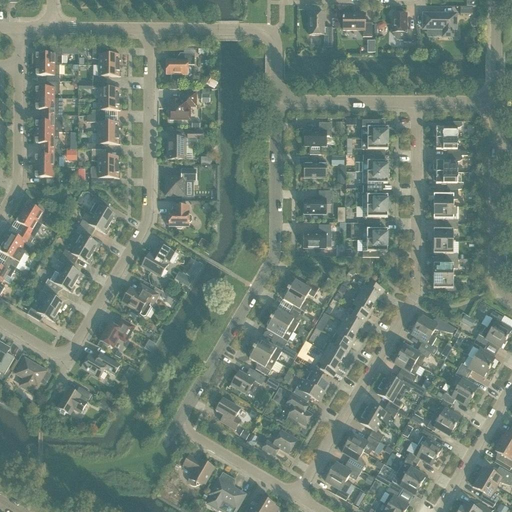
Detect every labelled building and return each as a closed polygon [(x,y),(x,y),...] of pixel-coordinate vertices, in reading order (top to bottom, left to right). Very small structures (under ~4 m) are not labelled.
[(476,8),(461,8),(461,16),(476,16),(476,8)] [(309,14),(309,36),(324,36),(324,48),(332,48),(333,28),(324,28),(324,14),(309,14)] [(365,24),(365,14),(356,14),(356,15),(343,15),(343,31),(363,31),(363,38),(372,38),(372,24),(365,24)] [(407,31),(407,15),(393,15),(393,33),(393,36),(394,38),(397,41),(399,42),(404,42),(404,43),(412,43),(412,31),(407,31)] [(456,30),(456,15),(431,15),(431,17),(424,17),(424,30),(443,30),(443,37),(453,37),(453,30),(456,30)] [(62,49),(57,49),(47,49),(47,55),(37,55),(37,66),(60,66),(62,66),(62,56),(62,49)] [(106,56),(106,50),(93,50),(93,60),(99,61),(99,67),(120,67),(120,62),(121,62),(121,56),(106,56)] [(167,61),(167,75),(188,75),(188,74),(190,74),(191,73),(191,68),(190,68),(188,67),(188,66),(195,66),(195,55),(181,55),(181,61),(167,61)] [(60,83),(60,66),(37,66),(37,77),(47,77),(47,83),(60,83)] [(120,72),(120,67),(99,67),(99,78),(92,78),(92,84),(106,84),(106,78),(121,78),(121,72),(120,72)] [(218,84),(211,79),(207,85),(215,89),(218,84)] [(60,96),(60,83),(47,83),(47,89),(37,89),(36,100),(55,100),(55,96),(60,96)] [(106,89),(106,84),(92,84),(92,90),(99,90),(98,101),(119,101),(119,96),(121,96),(121,90),(106,89)] [(195,107),(195,95),(183,95),(183,101),(170,101),(170,104),(168,104),(168,111),(170,111),(170,121),(177,121),(177,120),(183,120),(183,121),(190,121),(190,114),(189,114),(189,107),(195,107)] [(46,111),(46,117),(62,117),(62,100),(55,100),(36,100),(36,111),(46,111)] [(119,106),(119,101),(98,101),(98,112),(92,112),(92,117),(92,118),(105,118),(105,112),(120,112),(121,106),(119,106)] [(62,117),(46,117),(46,123),(36,123),(36,134),(59,134),(62,134),(62,123),(62,117)] [(105,124),(105,118),(92,118),(92,117),(87,117),(87,124),(92,124),(98,124),(98,135),(119,135),(119,130),(120,130),(120,124),(105,124)] [(388,140),(388,128),(380,128),(380,122),(376,122),(365,122),(362,122),(362,139),(388,140)] [(462,127),(462,123),(448,123),(448,129),(436,129),(436,131),(434,132),(434,137),(436,138),(436,140),(458,140),(457,129),(462,127)] [(332,138),(332,124),(319,124),(319,130),(311,130),(311,133),(304,133),(304,147),(310,147),(310,156),(321,156),(321,147),(327,147),(327,138),(332,138)] [(345,133),(345,124),(336,124),(336,133),(345,133)] [(59,151),(59,134),(36,134),(36,145),(47,145),(47,151),(59,151)] [(119,140),(119,135),(98,135),(98,145),(87,145),(87,152),(92,152),(105,152),(105,146),(120,146),(120,140),(119,140)] [(388,151),(388,140),(362,139),(362,151),(364,151),(364,156),(380,156),(380,151),(388,151)] [(186,161),(186,140),(168,140),(168,161),(186,161)] [(458,150),(458,140),(436,140),(436,141),(434,143),(434,148),(436,149),(436,151),(448,151),(448,157),(462,157),(468,157),(468,153),(462,153),(458,150)] [(47,157),(36,157),(36,168),(54,168),(59,168),(64,168),(65,159),(63,159),(63,151),(59,151),(47,151),(47,157)] [(105,158),(105,152),(92,152),(92,162),(98,163),(98,168),(98,169),(119,169),(119,164),(120,164),(120,158),(105,158)] [(380,162),(380,156),(364,156),(363,173),(388,174),(388,162),(380,162)] [(344,157),(332,157),(332,166),(338,166),(341,166),(342,166),(344,166),(344,157)] [(462,160),(462,157),(448,157),(448,163),(436,163),(436,164),(434,166),(434,171),(436,172),(436,173),(457,174),(458,163),(462,160)] [(304,165),(304,179),(327,179),(327,165),(320,165),(320,162),(311,162),(311,165),(304,165)] [(54,174),(54,168),(36,168),(36,179),(46,179),(46,185),(59,185),(59,174),(54,174)] [(119,174),(119,169),(98,169),(98,168),(92,168),(92,176),(92,186),(105,186),(105,180),(120,180),(120,174),(119,174)] [(196,182),(196,171),(182,171),(182,178),(166,178),(166,197),(183,197),(183,189),(185,189),(185,182),(196,182)] [(388,185),(388,174),(363,173),(363,187),(358,187),(358,190),(380,191),(380,185),(388,185)] [(457,184),(457,174),(436,173),(436,175),(434,177),(434,182),(436,183),(436,185),(448,185),(448,191),(458,191),(462,191),(462,187),(457,184)] [(380,196),(380,191),(358,190),(358,194),(363,194),(363,207),(388,208),(388,196),(380,196)] [(458,191),(448,191),(446,191),(446,196),(434,196),(434,208),(454,208),(454,201),(458,201),(458,197),(458,191)] [(319,198),(312,198),(311,198),(311,201),(304,201),(304,215),(326,215),(326,206),(331,206),(331,192),(319,192),(319,198)] [(94,216),(110,225),(112,222),(114,223),(117,218),(115,216),(116,216),(106,210),(109,205),(97,198),(94,203),(96,204),(90,214),(94,216)] [(51,211),(40,204),(37,209),(28,204),(22,214),(38,223),(42,225),(45,220),(51,211)] [(167,218),(167,225),(169,225),(169,227),(176,227),(176,228),(177,229),(181,229),(183,228),(183,227),(189,227),(189,225),(191,225),(192,223),(192,218),(191,217),(189,217),(189,213),(189,207),(174,207),(174,213),(170,213),(170,218),(167,218)] [(388,219),(388,208),(363,207),(363,224),(380,224),(380,219),(388,219)] [(459,208),(454,208),(434,208),(434,220),(445,220),(445,225),(458,225),(458,220),(459,220),(459,208)] [(35,228),(38,223),(22,214),(17,223),(26,228),(23,234),(34,240),(39,230),(35,228)] [(108,229),(110,225),(94,216),(89,225),(83,222),(81,224),(80,227),(92,234),(95,229),(104,235),(105,234),(107,236),(110,230),(108,229)] [(380,230),(380,224),(363,224),(363,241),(388,242),(388,230),(380,230)] [(458,231),(458,225),(445,225),(445,230),(434,230),(434,243),(454,243),(454,231),(458,231)] [(336,227),(331,227),(331,226),(319,226),(319,232),(311,232),(311,235),(304,235),(304,249),(326,249),(326,240),(331,240),(331,233),(336,233),(336,227)] [(89,240),(92,234),(80,227),(76,233),(83,237),(77,246),(93,255),(95,252),(97,253),(100,247),(98,246),(98,245),(89,240)] [(34,240),(23,234),(20,239),(11,233),(5,243),(24,254),(25,254),(28,256),(32,250),(29,248),(34,240)] [(201,240),(198,246),(205,250),(209,244),(201,240)] [(388,253),(388,242),(363,241),(363,258),(380,259),(380,253),(388,253)] [(5,243),(0,251),(0,252),(9,258),(6,263),(17,269),(21,261),(24,263),(28,256),(25,254),(24,254),(5,243)] [(453,255),(454,243),(434,243),(434,255),(445,255),(445,260),(458,260),(458,255),(453,255)] [(91,258),(93,255),(77,246),(72,255),(66,251),(62,257),(74,264),(78,259),(87,264),(90,265),(93,259),(91,258)] [(173,264),(178,256),(160,246),(153,257),(150,255),(142,268),(160,278),(170,262),(173,264)] [(71,269),(74,264),(62,257),(59,262),(65,266),(60,275),(75,284),(77,281),(79,282),(83,276),(81,275),(71,269)] [(191,259),(183,274),(190,278),(199,264),(191,259)] [(458,270),(458,260),(445,260),(445,265),(434,265),(434,277),(453,277),(453,270),(458,270)] [(17,269),(6,263),(3,268),(0,266),(0,279),(4,281),(7,276),(11,279),(17,269)] [(30,270),(27,275),(32,278),(35,273),(30,270)] [(53,283),(50,288),(57,293),(60,288),(70,293),(72,294),(76,288),(74,287),(75,284),(60,275),(56,272),(50,281),(53,283)] [(182,280),(181,283),(188,288),(192,282),(184,277),(182,280)] [(453,285),(453,277),(434,277),(434,290),(445,290),(445,295),(458,295),(458,285),(453,285)] [(359,296),(374,305),(378,298),(380,300),(385,291),(367,281),(359,296)] [(319,289),(308,282),(305,287),(295,282),(294,284),(291,285),(288,290),(305,301),(308,295),(314,299),(319,289)] [(57,293),(50,288),(45,286),(42,292),(48,295),(43,304),(58,313),(60,310),(62,311),(66,306),(64,304),(54,298),(57,293)] [(152,307),(159,296),(145,288),(141,295),(131,289),(122,304),(139,313),(139,317),(143,319),(147,318),(153,308),(152,307)] [(302,306),(305,301),(288,290),(285,296),(285,299),(284,301),(293,306),(290,311),(302,318),(308,309),(302,306)] [(370,312),(374,305),(359,296),(350,310),(368,321),(372,313),(370,312)] [(176,301),(170,297),(165,304),(172,309),(176,301)] [(56,317),(58,313),(43,304),(38,313),(31,309),(28,315),(40,322),(43,317),(53,323),(53,322),(55,324),(58,318),(56,317)] [(363,329),(368,321),(350,310),(343,321),(359,331),(361,327),(363,329)] [(302,318),(290,311),(287,316),(278,311),(277,313),(274,314),(271,320),(294,333),(302,318)] [(507,339),(511,331),(500,324),(503,319),(493,312),(489,318),(492,320),(487,329),(507,340),(508,339),(507,339)] [(333,332),(342,318),(334,313),(325,327),(333,332)] [(465,316),(461,322),(467,325),(470,319),(465,316)] [(438,319),(435,325),(423,317),(417,327),(432,336),(435,331),(453,335),(456,330),(438,319)] [(285,348),(294,333),(271,320),(267,325),(268,328),(267,330),(276,336),(273,341),(285,348)] [(110,325),(100,341),(102,343),(102,345),(107,348),(110,347),(113,349),(119,339),(126,343),(135,328),(122,321),(117,329),(110,325)] [(353,341),(359,331),(343,321),(333,339),(351,350),(355,342),(353,341)] [(438,339),(432,336),(417,327),(412,336),(423,343),(420,348),(431,354),(435,356),(438,351),(433,348),(438,339)] [(507,340),(487,329),(486,328),(482,333),(480,334),(476,341),(486,348),(490,343),(501,349),(506,341),(506,342),(507,340)] [(346,357),(351,350),(333,339),(324,354),(340,363),(344,356),(346,357)] [(285,348),(273,341),(270,346),(261,340),(259,343),(257,343),(253,349),(260,352),(276,362),(285,348)] [(149,341),(145,349),(150,352),(154,344),(149,341)] [(483,353),(486,348),(476,341),(472,347),(479,351),(474,360),(490,369),(491,368),(490,368),(495,360),(483,353)] [(0,372),(5,376),(15,359),(7,354),(10,349),(3,345),(3,346),(0,344),(0,372)] [(417,353),(416,352),(406,346),(400,356),(420,367),(425,359),(428,360),(431,354),(420,348),(417,353)] [(276,362),(260,352),(253,349),(250,354),(251,357),(249,360),(259,365),(256,370),(268,377),(276,362)] [(444,350),(440,356),(447,359),(450,353),(444,350)] [(291,351),(288,357),(294,361),(297,355),(291,351)] [(324,354),(316,368),(323,372),(334,379),(338,371),(336,369),(340,363),(324,354)] [(114,376),(120,366),(108,359),(105,365),(89,356),(82,369),(100,380),(105,371),(114,376)] [(400,356),(395,365),(402,369),(407,372),(404,378),(414,384),(418,376),(416,375),(420,367),(400,356)] [(22,387),(31,393),(36,386),(38,387),(40,383),(45,386),(51,375),(25,360),(17,375),(26,380),(22,387)] [(489,371),(490,369),(474,360),(469,369),(462,365),(459,370),(469,377),(473,372),(484,378),(489,370),(489,371)] [(310,374),(305,382),(325,393),(328,387),(327,387),(330,383),(320,377),(323,372),(316,368),(311,366),(307,370),(310,374)] [(130,368),(127,373),(132,376),(135,371),(130,368)] [(466,382),(469,377),(459,370),(455,376),(463,380),(457,389),(473,398),(474,397),(473,397),(478,389),(466,382)] [(266,379),(254,372),(251,379),(240,372),(231,387),(247,396),(255,382),(262,386),(266,379)] [(388,376),(383,386),(404,398),(406,393),(409,394),(411,391),(414,385),(415,384),(414,384),(404,378),(401,384),(395,381),(388,376)] [(276,382),(281,385),(284,380),(279,377),(276,382)] [(269,380),(266,386),(271,389),(274,383),(269,380)] [(325,393),(305,382),(302,380),(293,394),(306,402),(309,397),(319,403),(325,393)] [(431,384),(426,381),(422,388),(427,391),(431,384)] [(404,398),(382,386),(377,395),(389,402),(387,407),(397,414),(403,404),(400,402),(404,398)] [(457,389),(451,386),(446,394),(445,394),(444,396),(442,399),(452,406),(456,401),(467,407),(472,399),(472,400),(473,398),(457,389)] [(81,415),(92,396),(80,388),(76,394),(69,390),(58,409),(70,416),(73,411),(81,415)] [(285,392),(279,388),(275,396),(281,399),(285,392)] [(420,388),(416,395),(423,399),(427,392),(420,388)] [(292,396),(286,408),(292,412),(286,423),(294,428),(298,423),(305,427),(312,416),(306,412),(310,407),(303,403),(295,398),(292,396)] [(240,411),(223,401),(216,412),(224,417),(221,423),(235,431),(241,422),(236,418),(240,411)] [(397,414),(387,407),(384,413),(371,405),(365,415),(382,424),(388,427),(389,422),(392,423),(397,414)] [(440,419),(455,428),(456,427),(460,419),(445,410),(440,419)] [(377,433),(382,424),(365,415),(360,424),(373,431),(370,436),(380,443),(384,437),(377,433)] [(420,426),(424,421),(415,415),(411,421),(420,426)] [(431,422),(427,428),(434,432),(436,429),(449,437),(454,429),(455,430),(455,428),(440,419),(435,416),(431,422)] [(395,441),(403,437),(397,428),(390,433),(395,441)] [(418,446),(438,458),(439,457),(438,457),(443,449),(431,442),(434,437),(424,430),(420,436),(423,437),(418,446)] [(246,441),(250,435),(244,432),(241,438),(246,441)] [(263,451),(275,458),(279,450),(289,455),(297,441),(282,432),(274,446),(268,442),(263,451)] [(500,442),(511,449),(511,433),(511,436),(507,433),(504,437),(503,436),(500,442)] [(353,435),(348,445),(363,453),(369,457),(371,452),(374,454),(380,443),(369,437),(366,443),(353,435)] [(256,438),(252,436),(248,444),(254,447),(256,443),(254,442),(256,438)] [(511,449),(500,442),(496,448),(498,449),(495,452),(500,455),(497,460),(495,464),(510,472),(511,469),(511,468),(511,449)] [(360,458),(363,453),(348,445),(342,454),(354,461),(351,466),(362,472),(365,467),(363,459),(360,458)] [(437,460),(438,458),(418,446),(413,455),(410,454),(406,459),(417,466),(420,461),(432,467),(437,459),(437,460)] [(387,448),(384,453),(390,456),(393,451),(387,448)] [(195,487),(197,487),(205,485),(214,469),(201,461),(200,462),(190,456),(184,467),(194,473),(190,480),(189,482),(191,486),(193,487),(195,487)] [(414,471),(417,466),(406,459),(403,465),(403,464),(397,474),(421,487),(422,486),(421,486),(426,478),(414,471)] [(362,472),(351,466),(348,471),(336,464),(331,473),(346,482),(349,478),(356,482),(362,472)] [(511,487),(511,486),(511,475),(502,469),(498,476),(484,468),(478,478),(497,489),(500,483),(511,487)] [(351,485),(346,482),(331,473),(325,483),(338,490),(336,496),(346,502),(350,496),(346,494),(351,485)] [(235,481),(223,474),(211,495),(213,497),(208,505),(218,511),(219,510),(221,511),(235,511),(245,496),(231,488),(235,481)] [(393,483),(390,488),(400,495),(403,489),(415,496),(420,488),(420,489),(421,487),(397,474),(392,482),(393,483)] [(493,494),(497,489),(478,478),(473,488),(486,496),(482,503),(493,509),(499,499),(493,494)] [(397,500),(400,495),(390,488),(386,494),(385,493),(380,502),(381,503),(396,511),(405,511),(409,507),(397,500)] [(275,506),(263,499),(256,510),(250,506),(247,511),(277,511),(279,509),(275,506)] [(357,499),(353,505),(358,508),(362,502),(357,499)] [(375,511),(396,511),(381,503),(375,511)]
